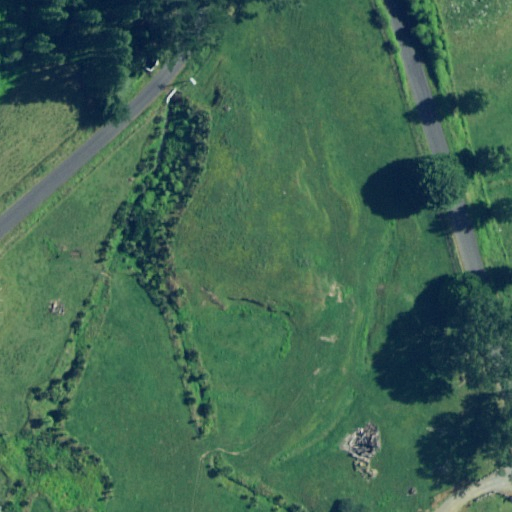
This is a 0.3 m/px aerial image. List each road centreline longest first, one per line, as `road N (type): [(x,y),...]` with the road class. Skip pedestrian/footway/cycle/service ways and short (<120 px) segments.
road 1 (unclassified): [(392,0),(511,455)]
road 2 (unclassified): [(0,229),(180,65),(196,0)]
